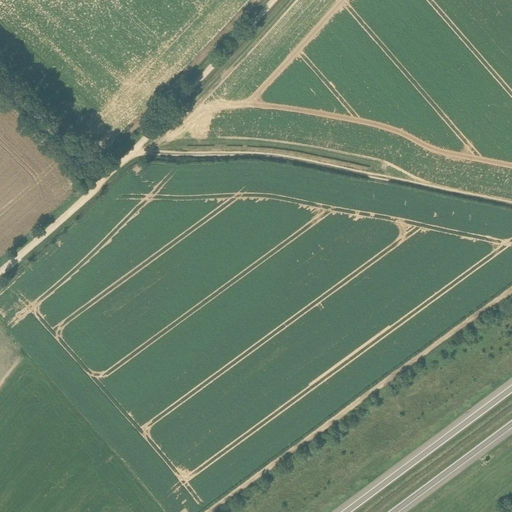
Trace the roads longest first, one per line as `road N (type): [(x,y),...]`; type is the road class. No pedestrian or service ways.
road 1 (track): [(132,153),(268,155),(511,205)]
road 2 (track): [(511,287),(208,511)]
road 3 (unclassified): [(0,273),(105,177),(0,82)]
road 4 (primary): [(511,388),(345,511)]
road 5 (primary): [(394,511),(511,425)]
